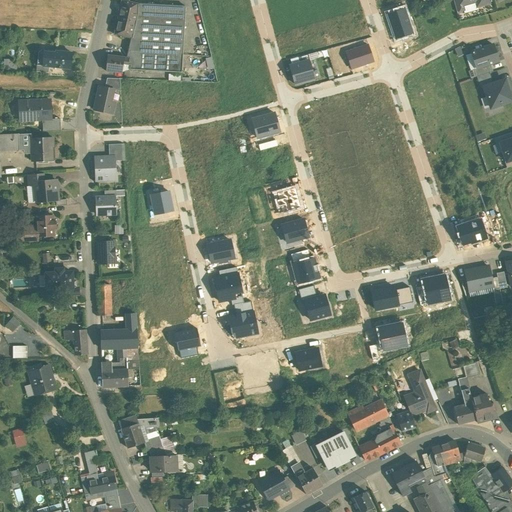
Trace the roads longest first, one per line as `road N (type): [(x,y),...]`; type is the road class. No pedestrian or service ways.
road 1 (residential): [(83,139),(169,137),(219,350),(368,325)]
road 2 (residential): [(93,387),(83,139)]
road 3 (tertiary): [(294,511),(439,436),(481,436),(509,459)]
road 4 (residential): [(285,101),(332,269),(357,279)]
road 5 (residential): [(390,72),(452,260)]
road 6 (residential): [(83,139),(81,111),(106,0)]
road 7 (residential): [(147,511),(93,387)]
road 8 (residential): [(0,296),(93,387)]
